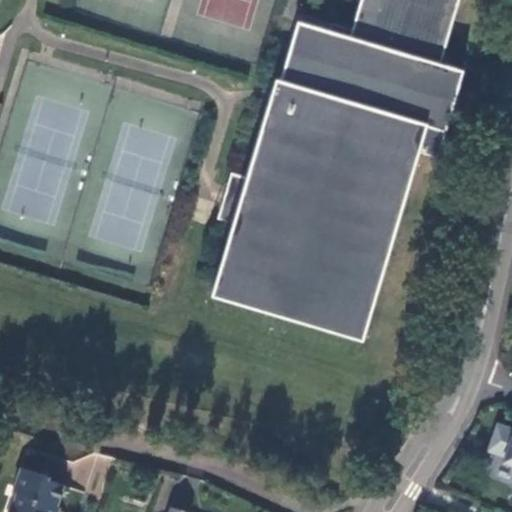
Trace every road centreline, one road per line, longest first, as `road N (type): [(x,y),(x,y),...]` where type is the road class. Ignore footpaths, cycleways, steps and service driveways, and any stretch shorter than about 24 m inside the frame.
road 1 (tertiary): [(467,373),(511,188)]
road 2 (tertiary): [(384,511),(467,373)]
